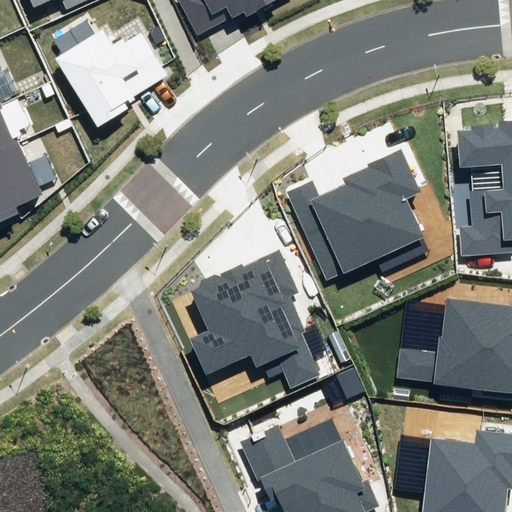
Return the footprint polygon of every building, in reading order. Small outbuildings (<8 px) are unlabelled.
[(184,0),(200,29),(248,3),(250,8),(264,0),(184,0)] [(107,23),(61,51),(103,119),(134,99),(130,93),(170,69),(141,24),(117,39),(107,23)] [(0,85),(0,213),(22,203),(19,198),(47,185),(0,85)] [(501,120),(458,124),(462,162),(473,161),(478,219),(462,221),(465,250),(511,245),(511,110),(501,112),(501,120)] [(314,178),(291,189),(329,273),(427,228),(412,194),(429,186),(408,141),(347,169),(351,177),(320,191),(314,178)] [(307,286),(285,236),(193,277),(212,321),(195,328),(211,365),(254,346),(259,357),(265,354),(271,366),(286,360),(294,379),(327,364),(295,292),(307,286)] [(511,296),(451,290),(445,342),(402,338),(398,372),(511,384),(511,296)] [(286,415),(243,435),(265,482),(280,475),(297,511),(373,511),(370,506),(386,499),(352,425),(302,448),(286,415)] [(479,431),(432,425),(421,511),(507,511),(511,478),(511,477),(511,423),(480,419),(479,431)]
